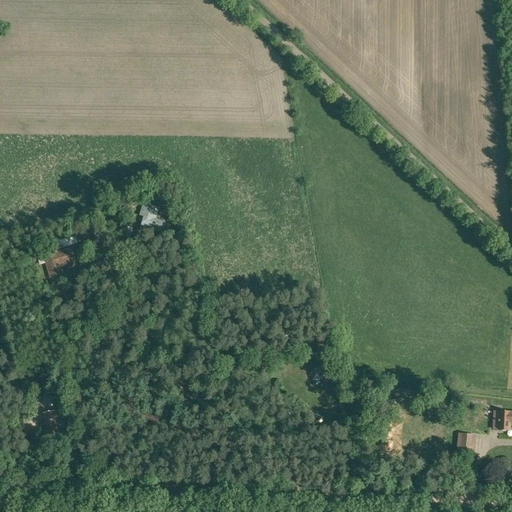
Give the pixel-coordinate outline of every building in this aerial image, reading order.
[(145,217),(142,225),(154,229),(157,220),(154,219),(157,208),(145,205),(141,216),(145,217)] [(132,228),(123,227),(122,237),(131,238),(132,228)] [(57,249),(77,243),(75,236),(62,240),(55,242),(57,249)] [(56,254),(56,252),(44,255),(51,277),(62,274),(60,265),(79,259),(75,248),(56,254)] [(329,363),(311,367),(313,379),(323,377),(325,386),(333,384),(329,363)] [(55,414),(57,414),(56,412),(44,414),(48,435),(58,433),(55,414)] [(494,412),(493,429),(498,429),(498,430),(509,430),(509,429),(511,428),(511,412),(510,413),(510,412),(494,412)] [(472,456),(474,436),(460,435),(458,455),(472,456)]
